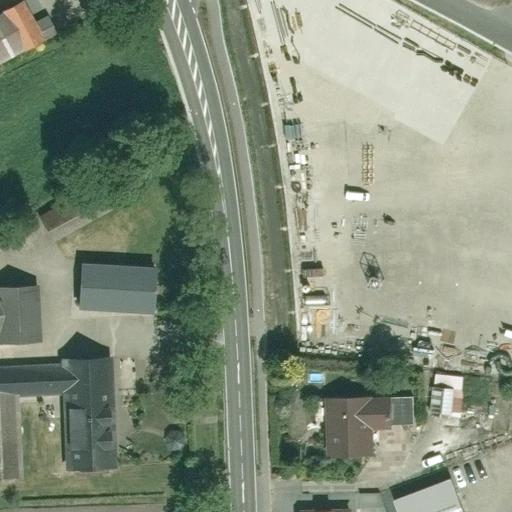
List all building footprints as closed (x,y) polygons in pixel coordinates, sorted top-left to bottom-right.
[(0,15),(0,68),(46,44),(24,3),(0,15)] [(75,196),(39,215),(52,239),(88,221),(75,196)] [(469,260),(493,266),(501,232),(477,227),(469,260)] [(152,272),(74,268),(72,305),(151,309),(152,272)] [(38,284),(0,285),(0,342),(40,341),(38,284)] [(68,467),(120,465),(114,357),(63,359),(63,362),(64,392),(68,467)] [(63,362),(0,365),(0,395),(20,395),(64,392),(63,362)] [(433,373),(433,414),(463,415),(464,373),(433,373)] [(0,476),(24,475),(20,395),(0,395),(0,476)] [(394,395),(330,396),(330,454),(376,453),(375,427),(394,427),(394,422),(394,395)] [(394,422),(416,422),(416,395),(394,395),(394,422)] [(467,511),(454,477),(398,498),(403,511),(467,511)]
